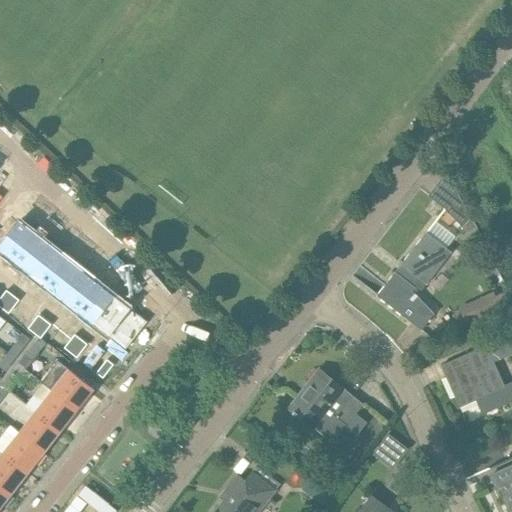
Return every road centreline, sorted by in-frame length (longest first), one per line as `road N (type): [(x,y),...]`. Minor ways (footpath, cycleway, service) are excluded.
road 1 (residential): [(312,293),(511,45)]
road 2 (residential): [(464,511),(401,382),(312,293)]
road 3 (residential): [(38,511),(191,316)]
road 4 (residential): [(191,316),(33,171)]
road 5 (residential): [(140,511),(252,369)]
